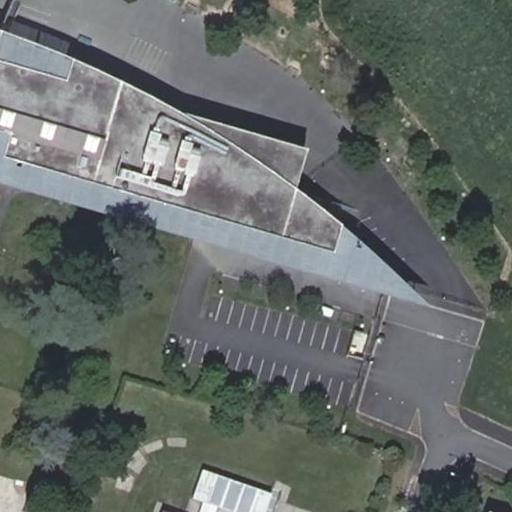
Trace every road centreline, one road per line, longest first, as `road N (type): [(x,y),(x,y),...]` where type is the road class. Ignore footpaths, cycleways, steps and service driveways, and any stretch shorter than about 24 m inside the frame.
road 1 (unknown): [(424,389),(397,369),(216,322)]
road 2 (residential): [(418,511),(446,432),(511,461)]
